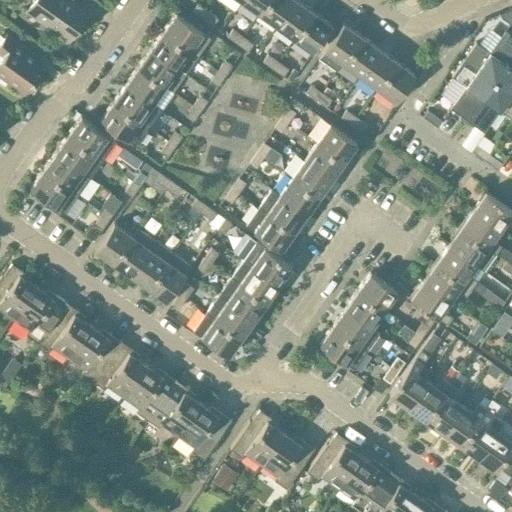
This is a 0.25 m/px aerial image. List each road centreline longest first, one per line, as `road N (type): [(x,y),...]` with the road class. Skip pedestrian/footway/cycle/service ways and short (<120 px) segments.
road 1 (residential): [(0,220),(224,380),(257,380)]
road 2 (residential): [(257,380),(310,387),(483,511)]
road 3 (residential): [(511,199),(397,121),(445,45),(452,11)]
road 4 (residential): [(257,380),(362,217),(406,245)]
road 5 (residential): [(137,0),(0,173)]
